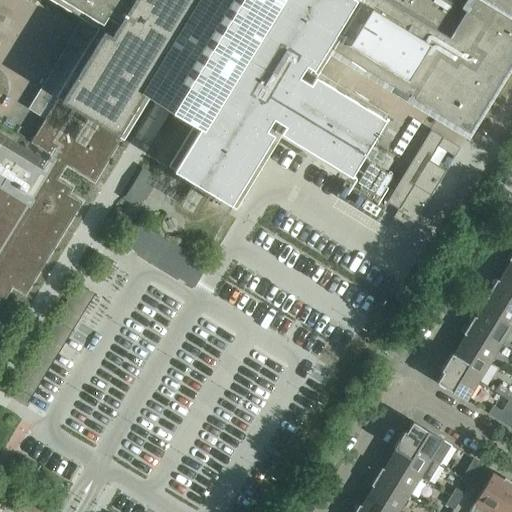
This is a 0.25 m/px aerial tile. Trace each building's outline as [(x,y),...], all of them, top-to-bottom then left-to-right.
[(0,200),(0,201),(0,307),(13,287),(26,295),(82,202),(64,191),(68,184),(58,178),(66,165),(95,182),(122,137),(124,138),(150,95),(157,100),(143,123),(158,132),(172,109),(195,123),(169,166),(208,190),(208,191),(236,208),(280,137),(349,178),(388,114),(319,72),(333,50),(469,133),(511,62),(511,0),(52,0),(98,28),(56,96),(58,97),(30,143),(51,155),(47,161),(0,132),(0,200)] [(411,228),(460,147),(443,137),(394,217),(411,228)] [(150,172),(143,167),(123,198),(131,202),(145,199),(149,196),(152,192),(153,186),(150,172)] [(194,288),(209,265),(137,221),(123,244),(194,288)] [(499,280),(497,279),(492,288),(511,300),(511,274),(505,271),(499,280)] [(486,297),(488,298),(482,308),(511,325),(511,300),(492,288),(486,297)] [(476,317),(474,316),(469,325),(501,344),(511,325),(482,308),(476,317)] [(464,334),(466,335),(460,345),(490,363),(501,344),(469,325),(464,334)] [(454,354),(452,353),(447,362),(478,381),(490,363),(460,345),(454,354)] [(437,382),(466,400),(478,381),(447,362),(441,370),(443,372),(437,382)] [(511,401),(511,392),(499,385),(495,391),(511,401)] [(511,422),(511,416),(506,413),(501,422),(510,427),(511,422)] [(452,445),(413,421),(406,432),(404,431),(399,439),(440,465),(452,445)] [(394,448),(396,449),(390,459),(420,477),(429,483),(440,465),(399,439),(394,448)] [(384,469),(382,467),(376,476),(408,496),(420,477),(390,459),(384,469)] [(477,472),(482,464),(474,459),(469,467),(477,472)] [(511,482),(504,477),(503,479),(493,473),(469,511),(470,511),(495,511),(511,484),(511,482)] [(371,485),(373,486),(367,496),(393,511),(398,511),(408,496),(376,476),(371,485)] [(511,511),(511,484),(495,511),(511,511)] [(464,493),(456,488),(451,496),(459,501),(464,493)] [(361,506),(359,504),(354,511),(393,511),(367,496),(361,506)] [(446,505),(454,510),(459,501),(451,496),(446,505)]
